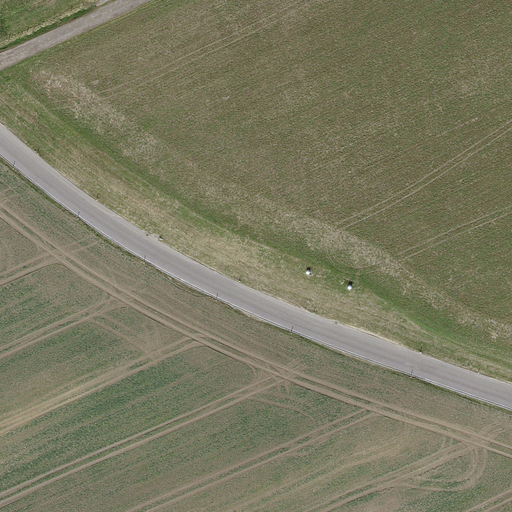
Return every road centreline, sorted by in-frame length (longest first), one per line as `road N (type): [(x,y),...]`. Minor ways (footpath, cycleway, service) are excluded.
road 1 (tertiary): [(511,396),(209,281),(93,211),(0,134)]
road 2 (motorway): [(0,210),(129,0)]
road 3 (track): [(0,60),(130,0)]
